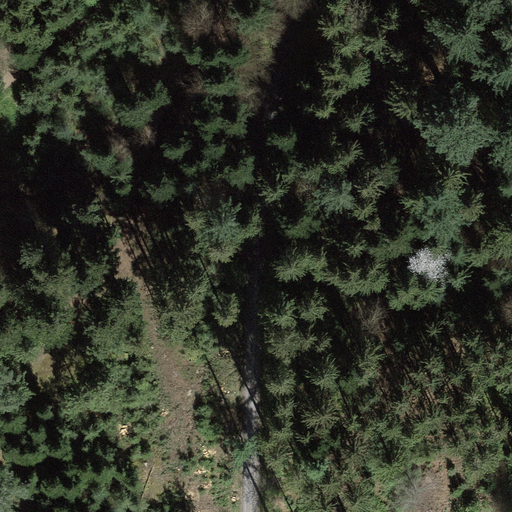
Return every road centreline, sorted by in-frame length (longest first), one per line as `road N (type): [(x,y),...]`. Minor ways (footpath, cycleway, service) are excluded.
road 1 (track): [(248,511),(260,180),(277,68),(299,0)]
road 2 (track): [(357,0),(368,70),(395,113),(511,180)]
road 3 (track): [(0,82),(105,0)]
